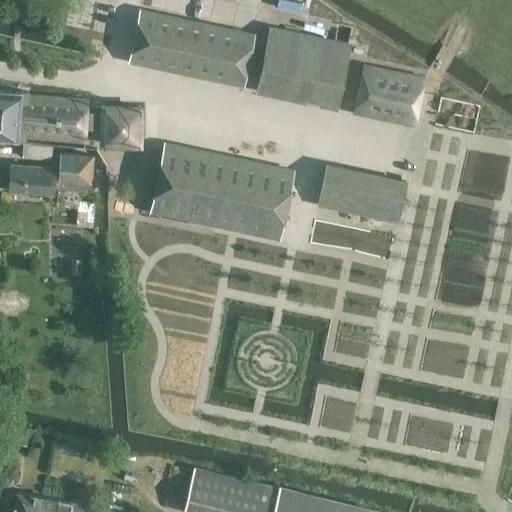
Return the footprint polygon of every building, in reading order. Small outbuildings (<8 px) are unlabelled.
[(141,11),(130,60),(148,64),(149,59),(194,69),(193,74),(242,84),(252,35),(141,11)] [(269,27),(256,90),(336,107),(350,44),(269,27)] [(364,65),(354,112),(414,125),(424,78),(364,65)] [(0,138),(15,139),(15,140),(17,140),(16,142),(25,143),(26,137),(84,141),(85,128),(104,129),(103,141),(137,142),(138,108),(105,107),(104,114),(86,113),(87,100),(29,96),(29,93),(21,92),(21,91),(19,91),(19,92),(0,90),(0,138)] [(23,143),(22,157),(50,159),(52,145),(23,143)] [(165,144),(151,210),(278,237),(292,171),(165,144)] [(10,164),(8,190),(54,193),(54,190),(57,190),(55,206),(77,208),(78,200),(78,192),(90,192),(93,155),(60,152),(59,167),(10,164)] [(325,165),(317,204),(334,208),(343,168),(325,165)] [(388,178),(380,217),(398,221),(406,182),(397,179),(388,178)] [(77,208),(76,226),(92,227),(94,201),(78,200),(77,208)] [(194,467),(184,507),(205,511),(375,511),(376,511),(308,494),(307,494),(292,490),(282,488),(265,484),(194,467)] [(17,491),(13,511),(124,511),(73,502),(58,500),(17,491)]
